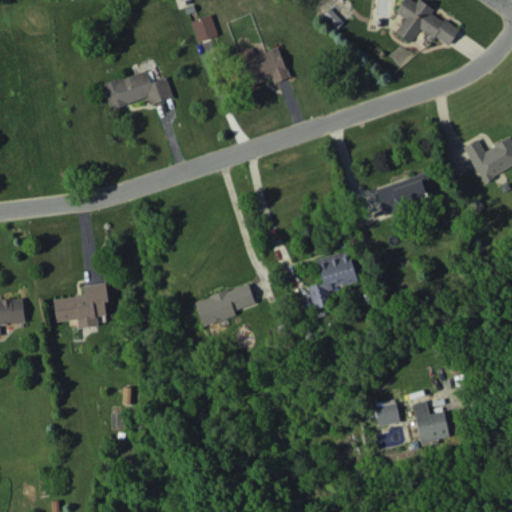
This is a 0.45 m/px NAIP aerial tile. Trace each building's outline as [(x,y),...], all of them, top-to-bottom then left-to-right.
[(459,28),(431,12),(434,7),(421,0),(416,0),(416,1),(414,0),(402,0),(396,11),(404,17),(395,32),(411,42),(420,28),(449,45),(459,28)] [(324,13),(336,28),(343,22),(331,8),(324,13)] [(191,20),(198,41),(218,34),(211,14),(191,20)] [(278,46),(255,54),(252,46),(239,51),(251,84),(272,76),(274,82),(289,77),(278,46)] [(173,96),(166,76),(151,81),(148,69),(103,83),(111,108),(147,96),(149,104),(173,96)] [(482,180),(511,165),(511,139),(511,136),(483,149),(478,138),(465,144),(482,180)] [(376,186),(383,214),(418,205),(419,208),(435,204),(427,173),(376,186)] [(357,281),(349,249),(316,258),(323,282),(307,286),(314,308),(331,303),(327,289),(357,281)] [(53,298),(56,321),(77,318),(78,327),(98,325),(97,315),(106,314),(105,301),(108,301),(106,282),(83,284),(84,294),(53,298)] [(234,310),(255,303),(249,283),(195,300),(203,325),(235,315),(234,310)] [(0,334),(1,335),(0,325),(0,322),(25,321),(23,297),(0,298),(0,334)] [(380,425),(400,420),(394,398),(374,403),(380,425)] [(420,442),(449,437),(444,410),(429,413),(427,400),(413,402),(420,442)]
